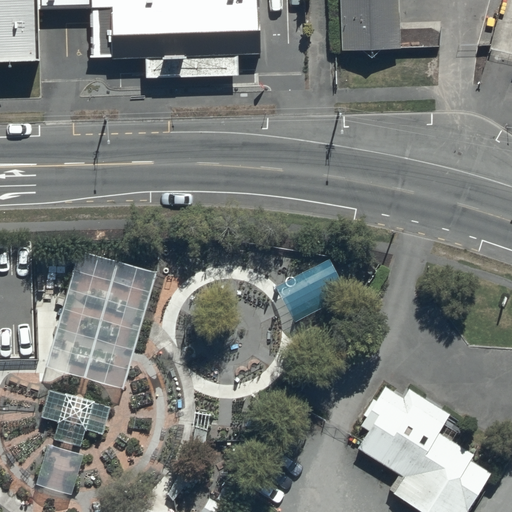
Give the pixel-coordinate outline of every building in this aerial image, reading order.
[(0,0),(0,62),(39,61),(37,0),(0,0)] [(260,0),(41,0),(42,13),(89,11),(91,60),(262,54),(260,0)] [(401,0),(340,0),(343,53),(403,51),(401,0)] [(123,385),(156,268),(79,247),(46,364),(123,385)] [(368,427),(357,445),(404,474),(393,491),(427,511),(464,511),(491,471),(469,457),(473,451),(438,429),(450,411),(409,386),(403,395),(384,384),(375,398),(373,396),(363,412),(366,414),(361,422),(368,427)] [(73,498),(83,458),(47,448),(36,489),(73,498)]
